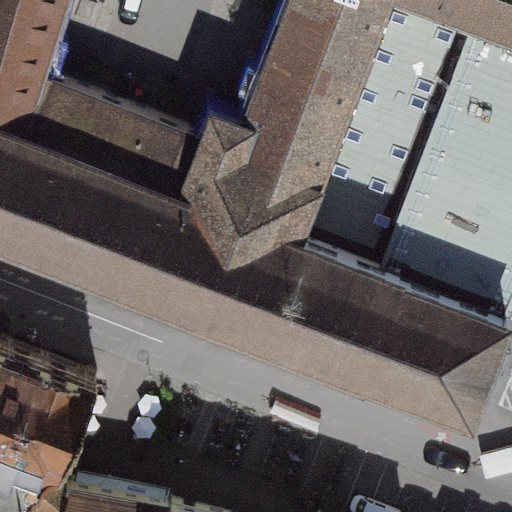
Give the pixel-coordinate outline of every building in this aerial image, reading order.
[(511,0),(0,0),(0,229),(365,365),(367,361),(473,404),(509,314),(511,315),(511,0)] [(31,493),(55,466),(62,458),(63,454),(94,381),(97,382),(101,370),(89,366),(88,369),(0,334),(0,503),(10,508),(31,493)] [(59,511),(60,511),(71,475),(55,466),(31,493),(59,511)] [(166,511),(171,497),(71,475),(60,511),(166,511)] [(224,511),(171,497),(166,511),(224,511)]
